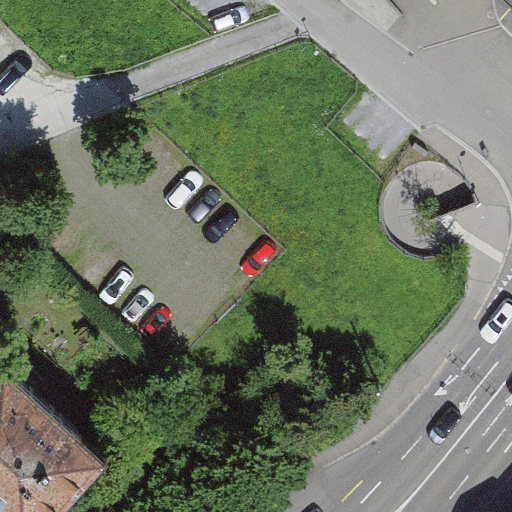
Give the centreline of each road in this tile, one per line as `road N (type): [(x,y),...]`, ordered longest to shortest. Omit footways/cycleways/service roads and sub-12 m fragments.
road 1 (residential): [(511,150),(422,94),(299,0)]
road 2 (secondary): [(435,469),(511,376)]
